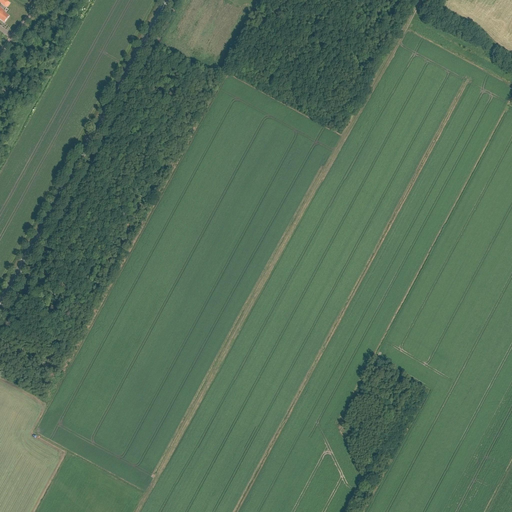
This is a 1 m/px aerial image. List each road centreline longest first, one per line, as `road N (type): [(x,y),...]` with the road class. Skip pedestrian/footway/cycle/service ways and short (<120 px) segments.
road 1 (track): [(421,0),(135,511)]
road 2 (tertiary): [(0,303),(166,0)]
